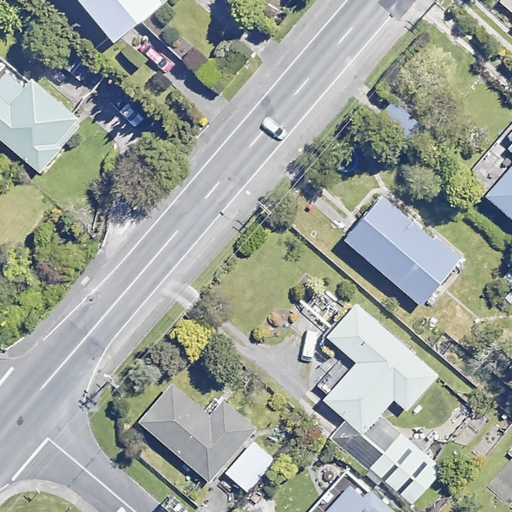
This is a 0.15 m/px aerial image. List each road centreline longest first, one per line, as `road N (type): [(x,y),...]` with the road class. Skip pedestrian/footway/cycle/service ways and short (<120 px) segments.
road 1 (tertiary): [(368,0),(10,413)]
road 2 (residential): [(121,511),(10,413)]
